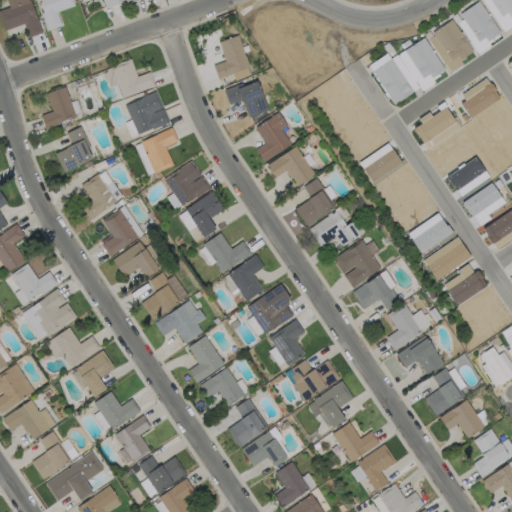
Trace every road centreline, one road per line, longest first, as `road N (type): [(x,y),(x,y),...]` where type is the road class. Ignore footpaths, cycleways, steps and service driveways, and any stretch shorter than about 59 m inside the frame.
road 1 (residential): [(464,511),(201,124),(170,18)]
road 2 (residential): [(250,511),(34,190),(0,67)]
road 3 (residential): [(433,0),(384,23),(328,0),(170,18),(9,82)]
road 4 (residential): [(511,45),(394,127),(511,303)]
